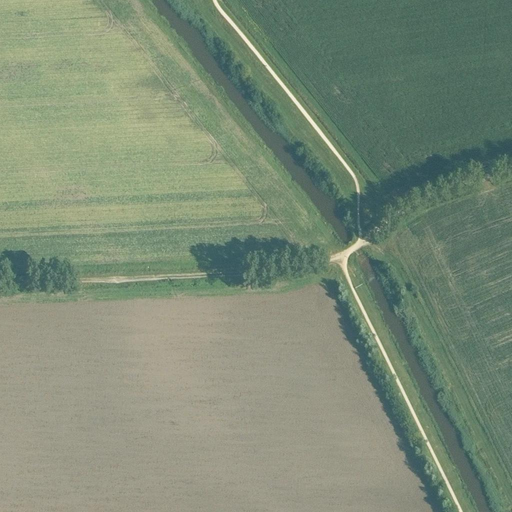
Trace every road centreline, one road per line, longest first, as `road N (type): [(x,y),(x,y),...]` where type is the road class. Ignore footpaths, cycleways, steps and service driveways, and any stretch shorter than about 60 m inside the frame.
road 1 (track): [(0,284),(256,274),(343,254)]
road 2 (track): [(365,240),(438,192),(511,170)]
